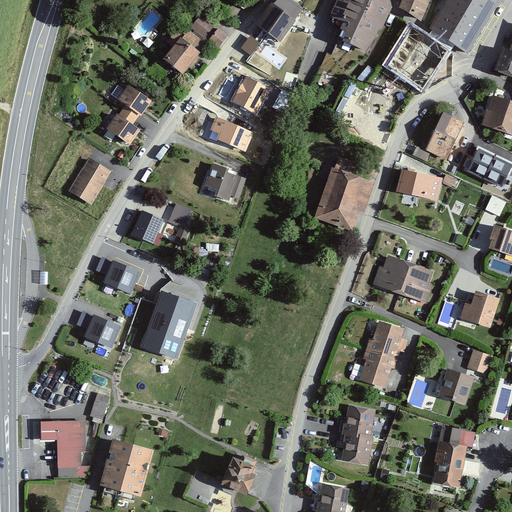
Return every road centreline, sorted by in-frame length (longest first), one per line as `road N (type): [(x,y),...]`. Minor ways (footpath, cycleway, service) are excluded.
road 1 (residential): [(283,511),(310,368),(396,136),(418,102),(466,75),(496,45),(511,17)]
road 2 (residential): [(272,0),(147,152),(34,359),(7,382)]
road 3 (primary): [(52,0),(16,160),(7,382)]
road 4 (primary): [(7,382),(9,511)]
